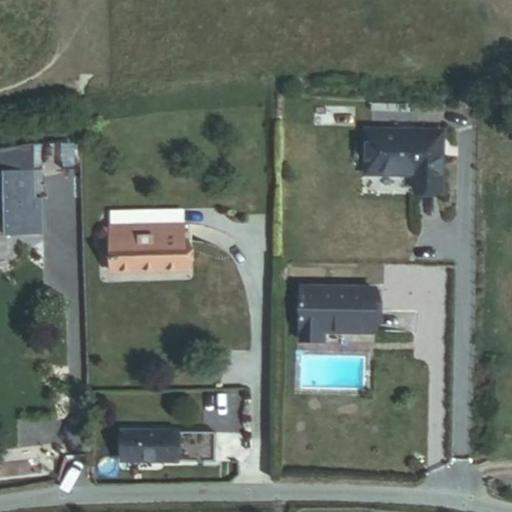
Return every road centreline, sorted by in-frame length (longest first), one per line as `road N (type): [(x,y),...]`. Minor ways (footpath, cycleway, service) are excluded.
road 1 (unclassified): [(491,511),(269,498),(37,511)]
road 2 (unknown): [(76,508),(61,179)]
